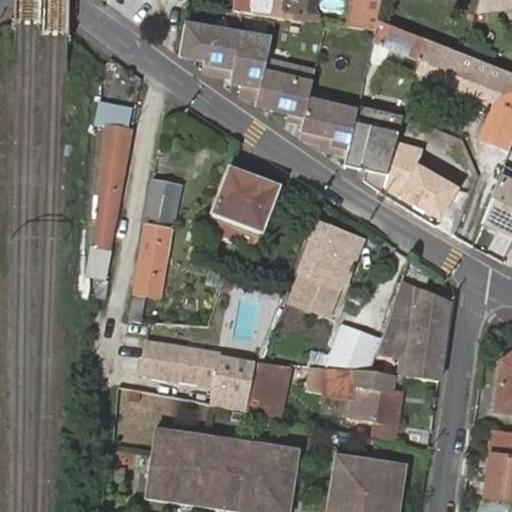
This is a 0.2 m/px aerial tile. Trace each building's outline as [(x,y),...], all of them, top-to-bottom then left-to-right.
[(304,23),(308,0),(234,0),(233,12),(304,23)] [(377,14),(379,2),(367,0),(354,0),(349,29),(372,32),(374,25),(377,14)] [(416,63),(421,44),(390,32),(374,25),(372,32),(370,45),(416,63)] [(269,40),(183,26),(178,60),(204,65),(202,76),(229,81),(228,89),(239,91),(237,104),(254,107),(266,60),(269,40)] [(501,96),(511,99),(511,78),(421,44),(416,63),(501,96)] [(313,72),(266,60),(254,107),(253,112),(301,122),(306,101),(313,72)] [(494,114),(511,120),(511,99),(501,96),(494,114)] [(356,112),(306,101),(296,143),(346,155),(356,112)] [(401,118),(357,106),(356,112),(346,155),(344,167),(363,172),(360,182),(380,196),(382,191),(395,143),(401,118)] [(121,126),(124,111),(106,108),(103,123),(121,126)] [(479,141),(508,153),(511,141),(511,120),(494,114),(489,112),(479,141)] [(118,209),(131,136),(106,127),(98,205),(118,209)] [(424,151),(395,143),(382,191),(439,223),(457,190),(415,166),(424,151)] [(511,244),(511,171),(503,167),(479,229),(511,246),(511,244)] [(216,218),(260,235),(277,194),(261,187),(262,184),(258,182),(230,172),(212,216),(216,218)] [(180,188),(153,183),(148,211),(135,295),(162,299),(180,188)] [(98,205),(96,225),(114,229),(118,209),(98,205)] [(256,249),(260,235),(216,218),(211,233),(256,249)] [(93,248),(90,274),(105,276),(114,229),(96,225),(96,230),(93,248)] [(335,244),(338,235),(318,228),(289,305),(310,313),(321,285),(343,292),(357,252),(335,244)] [(360,244),(338,235),(335,244),(357,252),(360,244)] [(448,304),(401,285),(375,356),(406,359),(404,379),(437,383),(448,304)] [(145,298),(134,296),(132,314),(143,315),(145,298)] [(236,299),(227,345),(248,349),(257,303),(236,299)] [(148,347),(143,377),(214,390),(211,408),(215,409),(243,415),(257,364),(223,360),(148,347)] [(511,357),(502,364),(495,411),(511,414),(511,357)] [(243,415),(283,421),(293,369),(257,364),(243,415)] [(390,392),(392,377),(367,375),(354,374),(346,417),(350,417),(349,424),(357,425),(358,419),(385,423),(390,392)] [(390,392),(385,423),(397,426),(402,395),(390,392)] [(511,503),(511,433),(495,431),(491,455),(485,499),(511,503)] [(291,511),(301,456),(159,432),(148,502),(209,511),(291,511)] [(400,511),(407,469),(336,457),(327,511),(400,511)]
